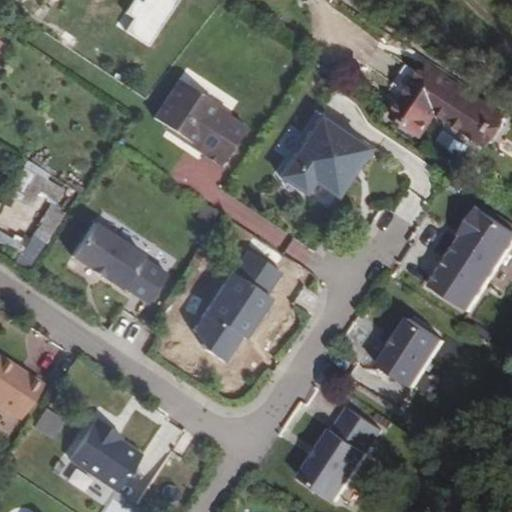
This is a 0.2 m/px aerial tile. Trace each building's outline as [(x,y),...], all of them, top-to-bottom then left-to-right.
[(483,136),(503,107),(426,55),(392,105),(424,125),(438,105),(483,136)] [(157,125),(225,166),(250,124),(181,84),(157,125)] [(337,202),(373,150),(322,115),(278,178),(308,199),(316,187),(337,202)] [(451,230),(448,228),(421,273),(463,300),(509,222),(467,195),(451,221),(455,223),(451,230)] [(141,248),(91,215),(68,247),(86,259),(85,259),(87,260),(99,267),(99,268),(100,269),(101,268),(119,279),(120,277),(145,295),(165,266),(140,250),(141,248)] [(200,340),(219,353),(236,327),(239,329),(249,315),(265,290),(261,287),(277,264),(244,241),(229,264),(227,262),(189,321),(200,340)] [(386,339),(375,356),(409,379),(439,331),(405,309),(394,326),(386,339)] [(390,324),(382,336),(386,339),(394,326),(390,324)] [(0,355),(0,404),(20,418),(44,385),(0,355)] [(329,422),(297,470),(333,493),(364,446),(363,445),(379,422),(346,400),(330,423),(329,422)] [(65,460),(116,494),(142,456),(92,422),(65,460)] [(74,469),(67,481),(85,492),(92,479),(74,469)]
